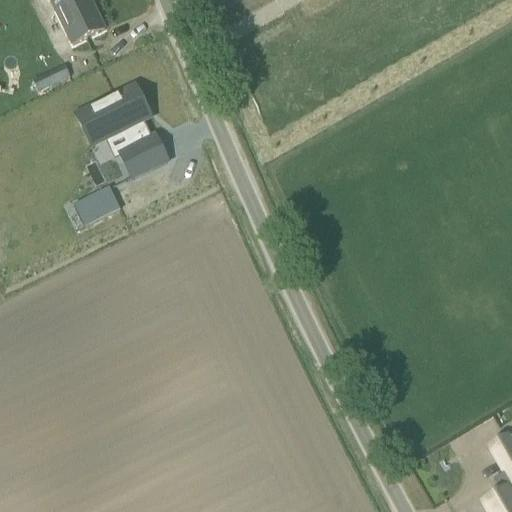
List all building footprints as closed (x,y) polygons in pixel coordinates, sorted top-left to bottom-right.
[(88,0),(48,0),(72,48),(86,41),(104,32),(91,6),(88,0)] [(63,68),(32,83),(38,94),(69,80),(63,68)] [(114,98),(75,117),(88,142),(91,150),(104,143),(122,135),(130,151),(119,156),(120,159),(131,180),(132,182),(167,164),(161,152),(155,139),(152,140),(144,124),(150,121),(144,109),(134,89),(114,98)] [(73,208),(84,230),(120,212),(111,194),(109,191),(73,208)] [(500,493),(481,503),(486,511),(511,511),(511,437),(508,439),(507,437),(488,448),(504,475),(493,481),(500,493)]
